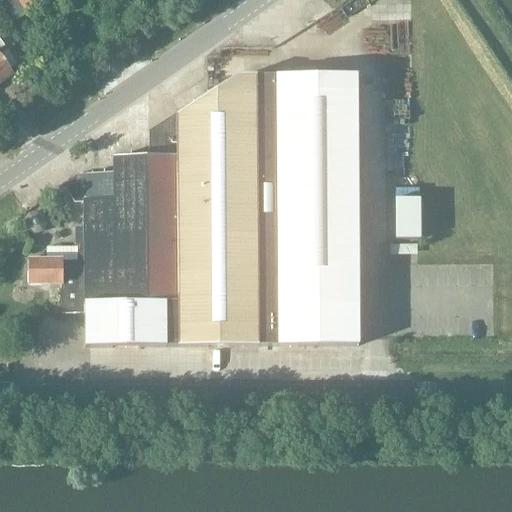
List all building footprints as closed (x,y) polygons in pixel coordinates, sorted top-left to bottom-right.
[(16,0),(24,10),(38,0),(16,0)] [(0,87),(14,78),(0,56),(0,87)] [(76,176),(57,189),(61,195),(66,192),(74,204),(83,204),(84,232),(84,248),(77,248),(77,249),(73,249),(46,249),(46,262),(27,262),(27,287),(61,287),(61,315),(83,314),(82,350),(357,347),(355,78),(238,79),(148,136),(148,159),(112,159),(112,175),(76,176)] [(379,196),(378,236),(404,237),(405,196),(379,196)] [(29,216),(26,223),(28,230),(35,234),(43,231),(46,224),(44,217),(37,213),(29,216)] [(84,248),(84,232),(73,233),(73,249),(77,249),(77,248),(84,248)] [(404,253),(403,242),(376,242),(376,253),(404,253)]
